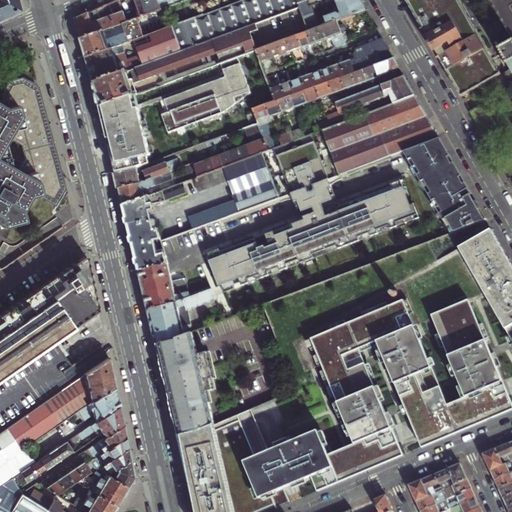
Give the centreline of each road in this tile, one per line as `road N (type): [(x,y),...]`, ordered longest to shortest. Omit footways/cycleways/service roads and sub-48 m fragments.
road 1 (tertiary): [(102,227),(167,511)]
road 2 (residential): [(511,221),(384,0)]
road 3 (tertiary): [(46,16),(102,227)]
road 4 (residential): [(0,288),(81,230),(102,227)]
